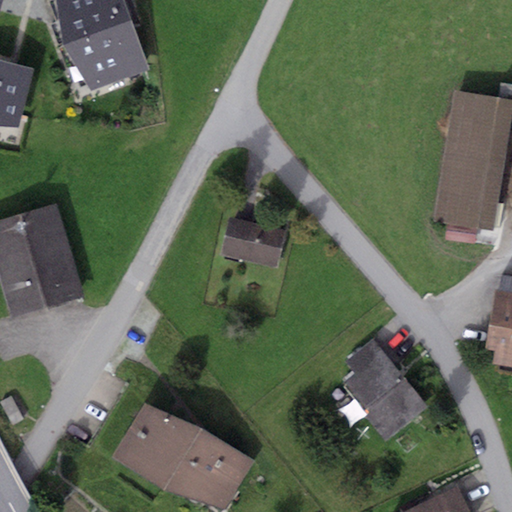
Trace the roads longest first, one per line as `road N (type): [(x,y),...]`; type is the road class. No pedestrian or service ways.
road 1 (residential): [(233,107),(422,320),(474,409),(511,511)]
road 2 (residential): [(0,508),(233,107)]
